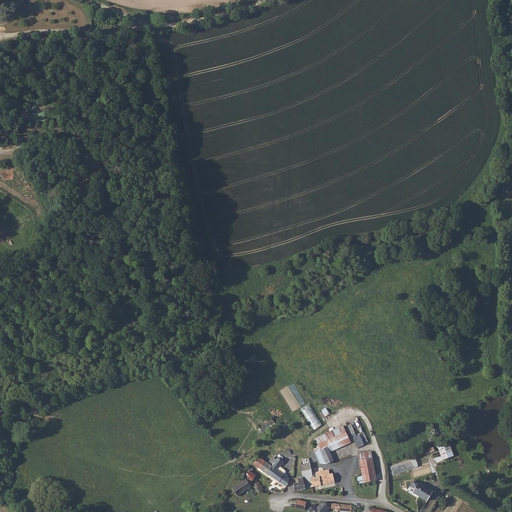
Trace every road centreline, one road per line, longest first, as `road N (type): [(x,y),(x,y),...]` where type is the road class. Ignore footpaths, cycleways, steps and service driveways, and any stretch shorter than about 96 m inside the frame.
road 1 (track): [(264,0),(147,28),(0,37)]
road 2 (residential): [(401,511),(382,502),(286,495),(277,502)]
